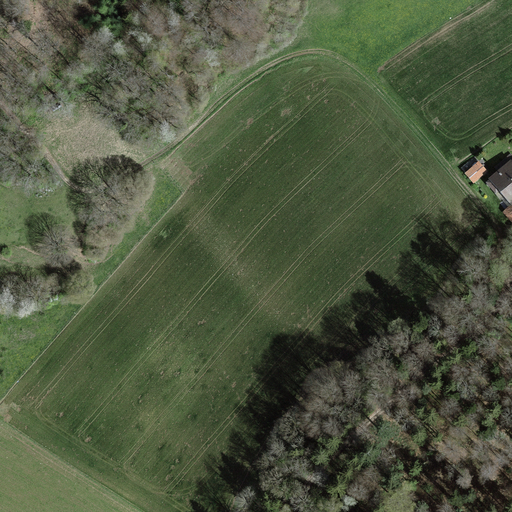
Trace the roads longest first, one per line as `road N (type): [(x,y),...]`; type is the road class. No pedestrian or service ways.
road 1 (track): [(509,285),(486,208),(362,69),(327,50),(264,67),(169,148),(90,190),(72,185),(0,103)]
road 2 (track): [(284,511),(330,460),(484,330),(509,285)]
